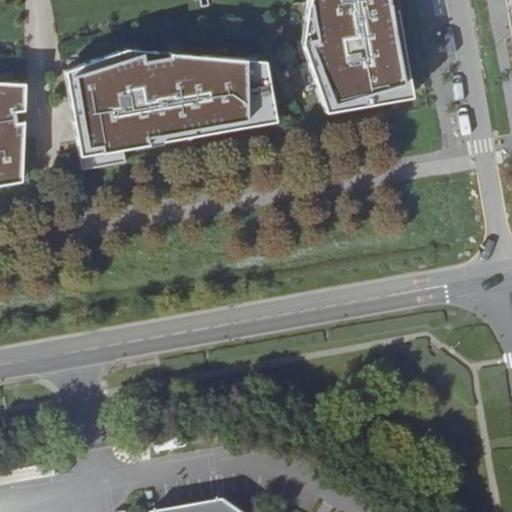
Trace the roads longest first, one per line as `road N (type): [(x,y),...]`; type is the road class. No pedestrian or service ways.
road 1 (unclassified): [(0,363),(505,274)]
road 2 (residential): [(505,274),(457,0)]
